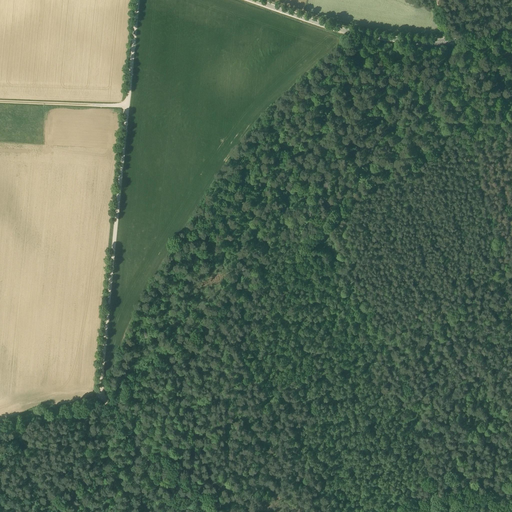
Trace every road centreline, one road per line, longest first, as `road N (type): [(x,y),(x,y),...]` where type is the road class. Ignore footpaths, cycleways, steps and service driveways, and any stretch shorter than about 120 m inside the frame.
road 1 (track): [(136,0),(101,395)]
road 2 (track): [(106,403),(318,230)]
road 3 (tertiary): [(511,27),(448,40),(399,38),(257,0)]
road 4 (track): [(127,103),(0,99)]
